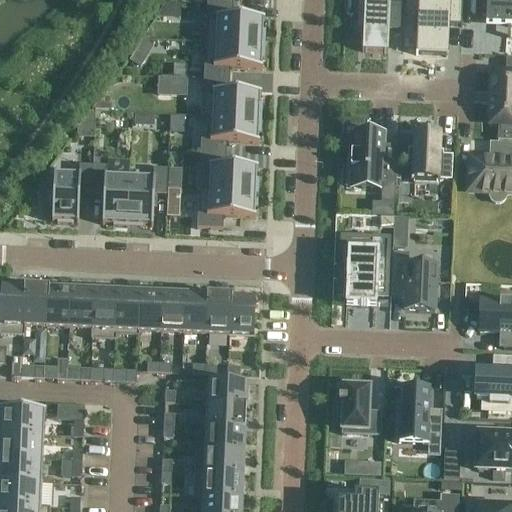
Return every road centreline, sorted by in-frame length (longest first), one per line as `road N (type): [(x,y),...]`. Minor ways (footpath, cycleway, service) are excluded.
road 1 (residential): [(0,256),(303,269)]
road 2 (residential): [(303,269),(312,80)]
road 3 (residential): [(292,511),(300,338)]
road 4 (residential): [(300,338),(458,347)]
road 5 (residential): [(312,80),(465,87)]
